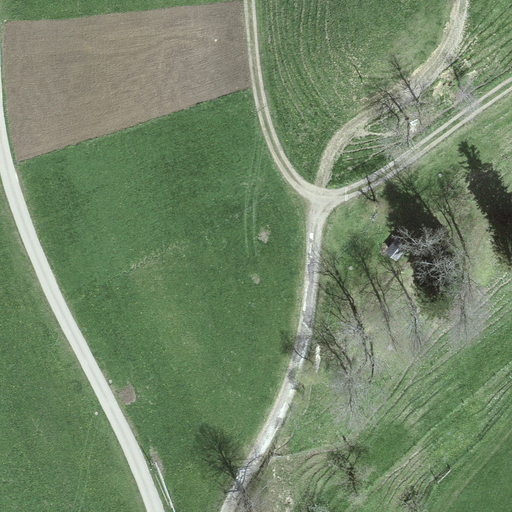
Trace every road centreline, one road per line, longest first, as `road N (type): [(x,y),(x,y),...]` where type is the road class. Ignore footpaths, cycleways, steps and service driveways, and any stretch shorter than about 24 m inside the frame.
road 1 (track): [(230,511),(303,346),(320,197)]
road 2 (track): [(464,0),(443,59),(341,138),(323,169),(320,197)]
